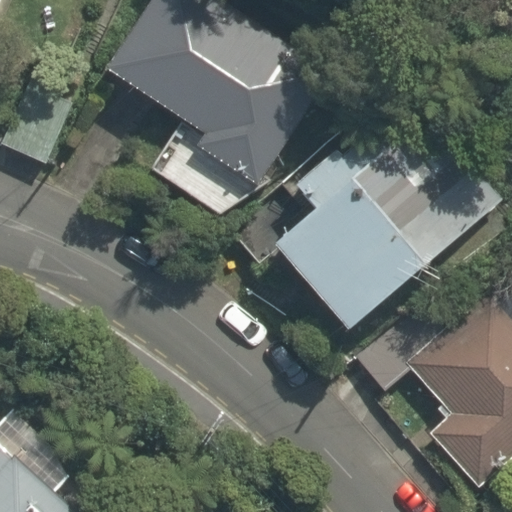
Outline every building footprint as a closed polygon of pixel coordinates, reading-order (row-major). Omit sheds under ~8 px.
[(147,0),(103,70),(200,133),(192,145),(253,185),(330,66),(227,0),(147,0)] [(3,145),(47,164),(74,103),(60,97),(65,86),(36,72),(3,145)] [(443,298),(365,204),(288,268),(366,361),(443,298)] [(511,346),(501,333),(427,391),(447,416),(430,430),(475,488),(511,458),(511,346)] [(0,511),(115,511),(86,398),(0,420),(0,511)]
